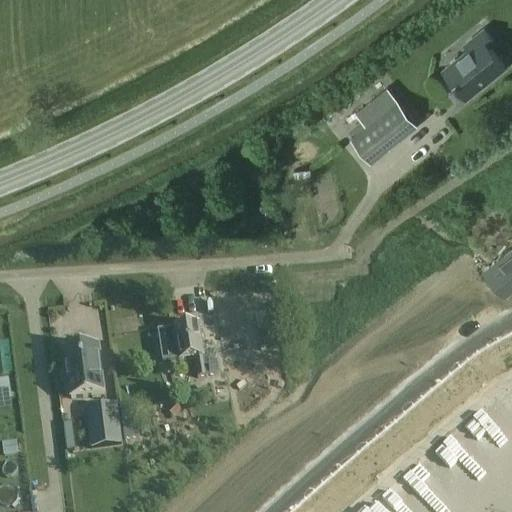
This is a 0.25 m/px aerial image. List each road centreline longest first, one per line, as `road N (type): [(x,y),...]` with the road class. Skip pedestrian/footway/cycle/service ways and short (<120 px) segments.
road 1 (secondary): [(0,182),(183,96),(335,0)]
road 2 (unclassified): [(0,277),(341,253)]
road 3 (unclassified): [(284,511),(426,386),(511,324)]
